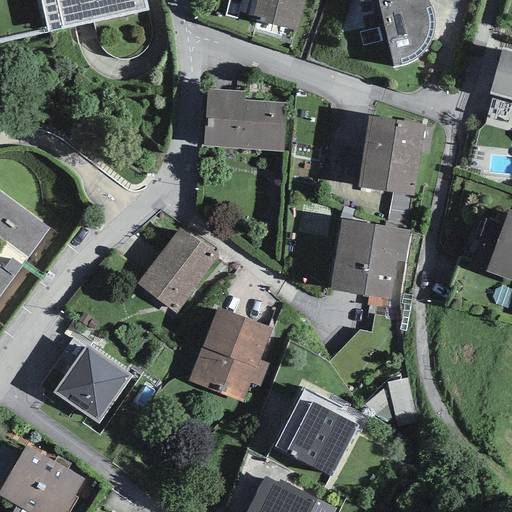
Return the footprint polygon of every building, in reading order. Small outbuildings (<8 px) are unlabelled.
[(0,0),(0,42),(146,12),(143,0),(0,0)] [(304,0),(257,0),(253,16),(264,19),(263,22),(296,31),(304,0)] [(378,0),(394,68),(417,59),(429,45),(433,31),(435,21),(433,9),(428,0),(378,0)] [(511,50),(503,48),(489,93),(511,99),(511,50)] [(283,152),(286,103),(244,100),(244,92),(207,89),(203,146),(283,152)] [(424,125),(368,117),(358,188),(413,196),(424,125)] [(0,295),(49,228),(0,190),(0,295)] [(511,210),(508,210),(503,225),(485,219),(469,265),(511,281),(511,210)] [(410,231),(340,220),(329,290),(399,301),(410,231)] [(218,256),(179,227),(136,284),(176,313),(218,256)] [(260,360),(272,328),(217,307),(188,382),(242,403),(250,383),(260,386),(268,363),(260,360)] [(130,377),(87,347),(53,394),(97,425),(130,377)] [(275,446),(286,452),(285,454),(331,477),(357,425),(359,420),(341,411),(342,408),(304,389),(275,446)] [(54,462),(26,445),(0,489),(0,496),(15,505),(26,511),(70,511),(78,499),(74,497),(84,479),(67,469),(54,462)] [(57,456),(54,462),(67,469),(70,464),(57,456)] [(278,483),(264,476),(245,511),(334,511),(336,508),(279,480),(278,483)]
